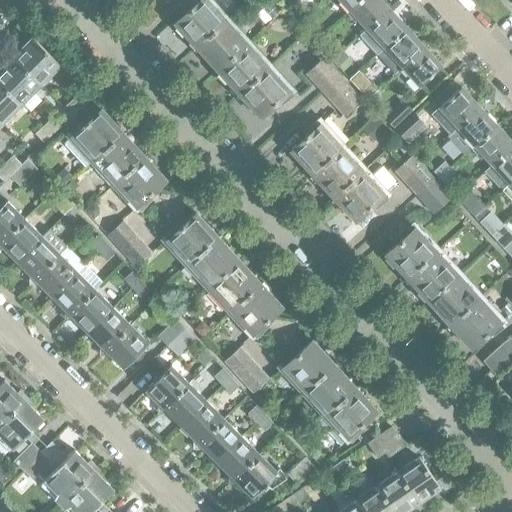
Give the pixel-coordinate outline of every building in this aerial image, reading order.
[(196,46),(225,19),(208,0),(199,0),(175,23),(196,46)] [(339,0),(349,9),(358,0),(339,0)] [(366,29),(389,8),(381,0),(358,0),(349,9),(366,29)] [(295,23),(306,13),(301,7),(290,18),(295,23)] [(384,48),(384,47),(406,26),(389,8),(366,29),(367,29),(360,35),(377,53),(384,48)] [(295,23),(302,30),(313,20),(306,13),(295,23)] [(217,69),(246,42),(225,19),(196,46),(217,69)] [(401,66),(424,46),(406,26),(384,47),(384,48),(401,66)] [(12,56),(41,84),(60,64),(32,36),(12,56)] [(238,92),(268,65),(246,42),(217,69),(238,92)] [(332,60),(343,50),(337,44),(327,54),(332,60)] [(424,46),(401,66),(419,86),(442,65),(424,46)] [(332,60),(338,67),(349,57),(343,50),(332,60)] [(0,82),(21,104),(41,84),(12,56),(0,68),(0,82)] [(323,91),(340,76),(324,58),(306,74),(323,91)] [(260,117),(290,90),(268,65),(238,92),(260,117)] [(344,115),(362,99),(340,76),(323,91),(344,115)] [(0,121),(2,123),(21,104),(0,82),(0,121)] [(361,92),(367,99),(378,89),(372,82),(361,92)] [(450,133),(479,106),(461,86),(439,108),(433,114),(450,133)] [(72,116),(91,98),(84,90),(64,107),(72,116)] [(394,127),(412,110),(403,100),(385,117),(394,127)] [(474,146),(497,125),(479,106),(450,133),(457,128),(474,146)] [(87,165),(94,159),(123,132),(102,109),(66,142),(87,165)] [(396,129),(405,140),(424,123),(414,113),(396,129)] [(52,134),(61,126),(53,117),(44,126),(52,134)] [(312,173),(341,146),(321,123),(291,150),(312,173)] [(491,165),(511,145),(511,141),(497,125),(474,146),(491,165)] [(44,142),(52,134),(44,126),(35,133),(44,142)] [(116,182),(145,156),(123,132),(94,159),(116,182)] [(509,184),(511,181),(511,145),(491,165),(509,184)] [(333,196),(363,169),(341,146),(312,173),(333,196)] [(21,164),(13,155),(4,164),(12,173),(21,164)] [(417,194),(434,178),(413,155),(395,171),(417,194)] [(137,206),(166,180),(145,156),(116,182),(137,206)] [(20,185),(37,167),(28,158),(21,164),(12,173),(10,175),(10,176),(20,185)] [(440,178),(451,168),(445,161),(433,171),(440,178)] [(10,175),(12,173),(4,164),(0,168),(0,176),(4,181),(10,176),(10,175)] [(440,178),(446,184),(457,174),(451,168),(440,178)] [(355,221),(385,194),(363,169),(333,196),(355,221)] [(434,213),(451,197),(434,178),(417,194),(434,213)] [(511,200),(511,181),(509,184),(503,190),(511,200)] [(64,215),(73,206),(64,197),(56,206),(64,215)] [(474,216),(485,206),(479,199),(468,209),(474,216)] [(0,242),(25,218),(7,200),(0,206),(0,242)] [(72,223),(81,215),(73,206),(64,215),(72,223)] [(474,216),(480,222),(492,212),(485,206),(474,216)] [(189,262),(218,236),(196,212),(168,239),(189,262)] [(0,246),(16,263),(43,236),(25,218),(0,242),(0,246)] [(106,234),(136,266),(153,251),(123,219),(106,234)] [(407,278),(437,251),(415,227),(385,254),(407,278)] [(98,251),(107,243),(98,234),(89,242),(98,251)] [(34,280),(60,254),(43,236),(16,263),(34,280)] [(211,286),(240,259),(218,236),(189,262),(211,286)] [(510,254),(511,252),(511,239),(503,247),(510,254)] [(106,261),(115,252),(107,243),(98,251),(106,261)] [(429,301),(458,274),(437,251),(407,278),(429,301)] [(51,298),(78,271),(60,254),(34,280),(51,298)] [(232,310),(261,283),(240,259),(211,286),(232,310)] [(69,316),(96,289),(78,271),(51,298),(69,316)] [(132,288),(141,279),(133,271),(124,279),(132,288)] [(450,324),(480,297),(458,274),(429,301),(450,324)] [(140,298),(149,289),(141,279),(132,288),(140,298)] [(254,333),(283,307),(261,283),(232,310),(254,333)] [(87,333),(113,307),(96,289),(69,316),(87,333)] [(472,348),(501,321),(480,297),(450,324),(472,348)] [(104,351),(131,324),(113,307),(87,333),(104,351)] [(168,345),(186,328),(176,318),(158,335),(168,345)] [(104,351),(108,355),(122,369),(149,342),(131,324),(104,351)] [(178,356),(196,338),(186,328),(168,345),(178,356)] [(511,357),(509,353),(511,350),(511,337),(502,343),(509,353),(491,369),(499,378),(511,367),(511,357)] [(304,390),(334,363),(312,340),(283,366),(304,390)] [(484,361),(491,369),(509,353),(502,343),(484,361)] [(224,361),(253,393),(269,378),(240,346),(224,361)] [(326,414),(355,387),(334,363),(304,390),(326,414)] [(163,409),(190,382),(171,364),(145,391),(163,409)] [(222,384),(231,376),(223,368),(214,376),(222,384)] [(230,393),(239,385),(231,376),(222,384),(230,393)] [(0,423),(24,399),(4,379),(0,383),(0,423)] [(180,426),(207,399),(190,382),(163,409),(180,426)] [(347,437),(377,411),(355,387),(326,414),(347,437)] [(39,439),(31,430),(43,419),(24,399),(0,423),(0,435),(13,448),(26,436),(32,442),(34,443),(39,439)] [(198,444),(225,417),(207,399),(180,426),(198,444)] [(256,421),(265,413),(257,405),(248,413),(256,421)] [(264,430),(273,422),(265,413),(256,421),(264,430)] [(215,462),(242,435),(225,417),(198,444),(215,462)] [(382,447),(399,435),(392,427),(368,443),(378,457),(385,452),(382,447)] [(233,480),(260,453),(242,435),(215,462),(233,480)] [(382,447),(385,452),(386,452),(389,457),(407,444),(399,435),(382,447)] [(41,451),(34,443),(32,442),(14,460),(23,469),(41,451)] [(60,503),(94,470),(74,450),(62,462),(54,454),(49,459),(51,461),(50,461),(56,467),(44,480),(57,492),(55,498),(60,503)] [(51,461),(49,459),(41,451),(23,469),(33,479),(50,461),(51,461)] [(279,468),(277,470),(260,453),(233,480),(251,497),(266,482),(271,488),(286,477),(279,468)] [(288,473),(298,484),(317,470),(305,456),(288,473)] [(419,502),(440,488),(419,457),(398,471),(419,502)] [(334,466),(341,476),(351,469),(344,459),(334,466)] [(331,482),(341,476),(334,466),(324,472),(331,482)] [(105,511),(109,509),(101,501),(113,489),(94,470),(60,503),(65,508),(71,506),(76,511),(90,511),(96,507),(101,511),(105,511)] [(395,511),(404,511),(419,502),(398,471),(377,485),(395,511)] [(365,511),(395,511),(377,485),(357,499),(365,511)] [(293,494),(300,503),(310,496),(303,487),(293,494)] [(268,511),(286,511),(300,503),(293,494),(268,511)] [(365,511),(357,499),(338,511),(365,511)]
